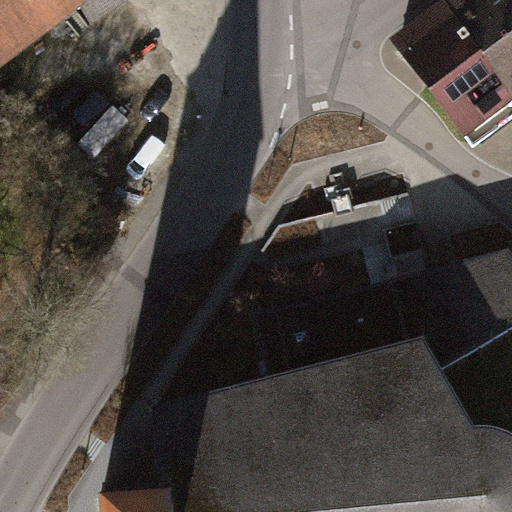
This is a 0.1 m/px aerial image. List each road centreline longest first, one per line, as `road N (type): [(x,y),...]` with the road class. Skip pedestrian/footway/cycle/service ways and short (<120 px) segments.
road 1 (secondary): [(261,56),(241,142),(55,423),(10,511)]
road 2 (residential): [(511,206),(371,91),(261,56)]
road 3 (residential): [(261,56),(370,17),(391,0)]
